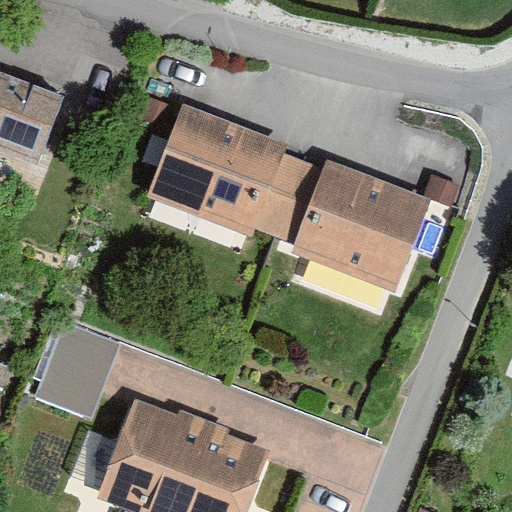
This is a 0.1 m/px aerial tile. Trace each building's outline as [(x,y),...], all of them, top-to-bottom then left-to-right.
[(67,89),(0,64),(0,152),(39,166),(67,89)] [(287,145),(179,103),(145,190),(254,232),(258,222),(283,158),(287,145)] [(425,197),(322,157),(316,170),(292,235),(289,243),(392,282),(425,197)] [(316,170),(283,158),(258,222),(292,235),(316,170)] [(94,416),(121,341),(64,321),(37,395),(94,416)] [(245,511),(270,445),(135,395),(98,495),(145,511),(245,511)]
